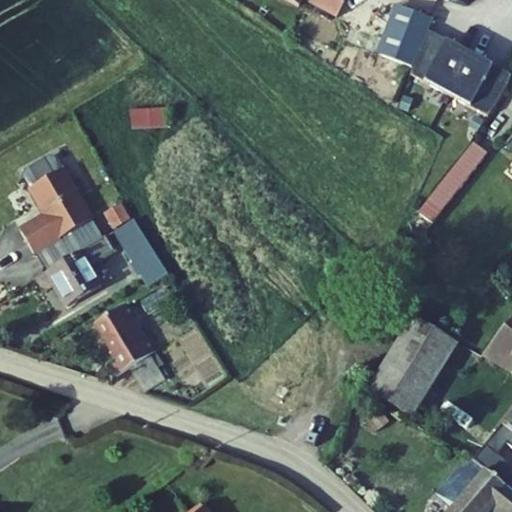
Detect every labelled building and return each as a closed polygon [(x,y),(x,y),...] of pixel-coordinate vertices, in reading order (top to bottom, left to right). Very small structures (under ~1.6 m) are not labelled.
[(343,0),(312,0),(310,4),(334,17),(343,0)] [(395,7),(377,56),(412,69),(426,31),(431,20),(395,7)] [(510,75),(426,31),(412,69),(409,76),(487,117),(498,98),(506,84),(510,75)] [(131,108),(132,129),(168,128),(167,108),(131,108)] [(474,144),(419,213),(433,224),(488,154),(474,144)] [(93,221),(63,170),(29,190),(45,216),(20,231),(34,255),(93,221)] [(115,233),(133,263),(130,264),(139,277),(142,275),(144,280),(164,268),(135,221),(115,233)] [(105,238),(47,273),(55,288),(68,309),(102,288),(90,267),(115,253),(105,238)] [(164,268),(144,280),(149,288),(169,276),(164,268)] [(47,273),(39,277),(48,292),(55,288),(47,273)] [(157,353),(127,305),(96,324),(119,363),(110,368),(116,378),(130,370),(144,393),(165,381),(151,357),(157,353)] [(397,311),(382,305),(372,334),(387,340),(397,311)] [(456,346),(414,319),(369,392),(411,419),(443,368),(456,346)] [(511,319),(481,357),(511,375),(511,319)] [(443,368),(454,375),(468,353),(456,346),(443,368)] [(511,446),(511,413),(494,435),(511,447),(511,446)] [(511,467),(508,468),(483,448),(473,461),(486,471),(511,491),(511,467)] [(485,511),(490,507),(496,511),(511,511),(511,491),(486,471),(450,511),(485,511)] [(199,511),(192,500),(179,509),(181,511),(199,511)]
